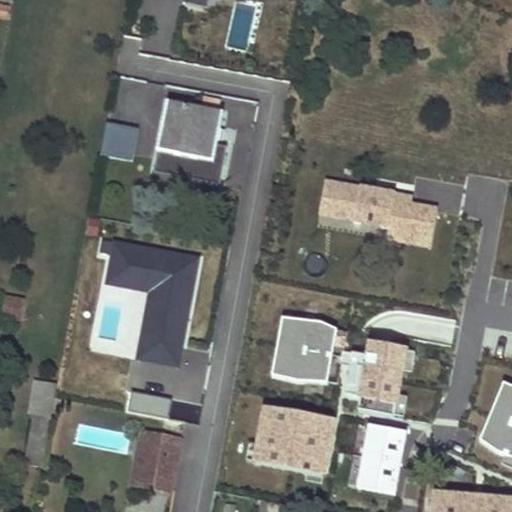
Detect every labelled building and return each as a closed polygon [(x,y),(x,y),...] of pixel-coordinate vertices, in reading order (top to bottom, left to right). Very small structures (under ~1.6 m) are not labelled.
[(147,0),(144,0),(137,15),(155,24),(163,8),(147,0)] [(208,0),(183,0),(183,4),(206,9),(208,0)] [(213,164),(223,114),(167,103),(157,153),(213,164)] [(138,130),(105,124),(100,155),(132,162),(138,130)] [(412,198),(325,182),(319,215),(354,221),(354,223),(389,229),(405,232),(403,242),(430,248),(437,211),(411,207),(412,198)] [(389,229),(387,240),(403,242),(405,232),(389,229)] [(198,260),(104,242),(101,254),(112,256),(107,285),(150,293),(137,360),(178,368),(198,260)] [(0,314),(0,315),(15,319),(21,300),(6,295),(0,314)] [(322,325),(283,320),(272,378),(298,383),(327,385),(327,384),(330,367),(338,369),(342,351),(333,350),(337,333),(322,325)] [(347,335),(337,333),(333,350),(342,351),(338,369),(330,367),(327,384),(337,386),(341,366),(350,368),(345,394),(361,397),(362,387),(354,386),(358,366),(366,368),(368,358),(343,354),(347,335)] [(406,350),(370,344),(368,358),(366,368),(358,366),(354,386),(362,387),(361,397),(358,412),(394,419),(394,417),(397,397),(402,372),(406,352),(406,350)] [(402,372),(411,373),(414,354),(406,352),(402,372)] [(511,388),(504,385),(480,442),(496,453),(505,457),(511,459),(511,388)] [(394,417),(403,418),(406,398),(397,397),(394,417)] [(267,409),(256,464),(323,478),(335,423),(267,409)] [(50,418),(34,415),(25,464),(41,467),(50,418)] [(357,489),(395,496),(406,434),(368,427),(357,489)] [(162,440),(143,436),(139,458),(158,462),(162,440)] [(139,458),(134,485),(173,492),(182,443),(162,440),(158,462),(139,458)] [(511,459),(505,457),(502,466),(511,469),(511,459)] [(511,511),(511,503),(432,497),(430,511),(511,511)] [(257,500),(255,511),(276,511),(278,504),(257,500)]
